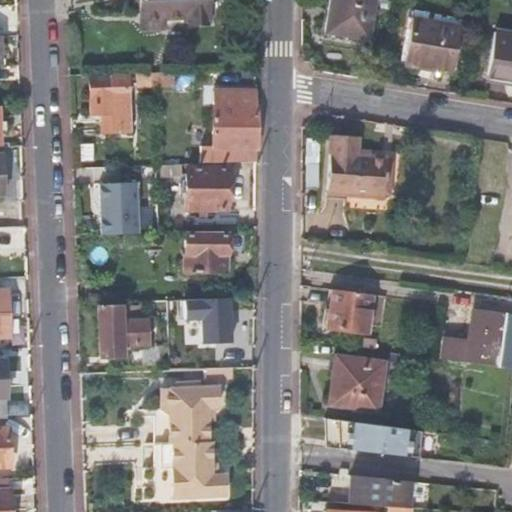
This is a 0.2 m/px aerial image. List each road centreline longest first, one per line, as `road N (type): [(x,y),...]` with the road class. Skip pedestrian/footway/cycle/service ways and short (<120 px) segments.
road 1 (residential): [(57,511),(40,0)]
road 2 (tertiary): [(276,511),(277,85)]
road 3 (residential): [(277,85),(511,125)]
